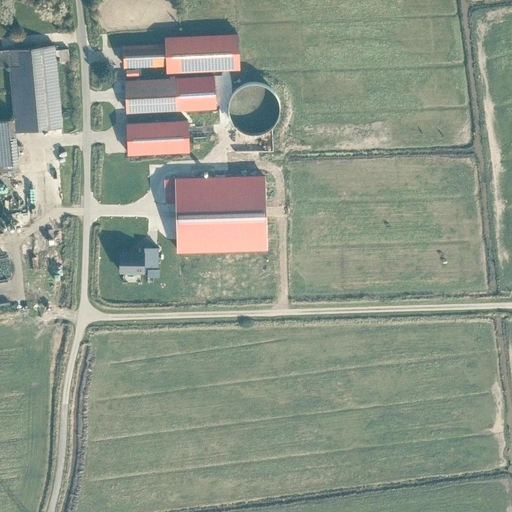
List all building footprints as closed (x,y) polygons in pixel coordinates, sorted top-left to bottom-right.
[(235,32),(161,35),(162,44),(120,45),(121,66),(163,64),(163,71),(236,68),(235,32)] [(61,127),(54,45),(0,48),(0,65),(6,65),(11,119),(0,120),(0,169),(17,168),(13,131),(61,127)] [(177,78),(126,80),(128,110),(178,108),(177,78)] [(188,119),(127,122),(128,152),(189,149),(188,119)] [(336,142),(336,133),(299,133),(299,142),(336,142)] [(266,176),(175,179),(176,203),(178,253),(268,251),(266,176)] [(176,203),(175,179),(166,179),(167,204),(176,203)] [(145,251),(145,268),(160,267),(159,248),(145,249),(145,251)] [(145,251),(120,252),(121,274),(146,274),(145,268),(145,251)] [(7,254),(0,255),(0,281),(11,280),(7,254)]
